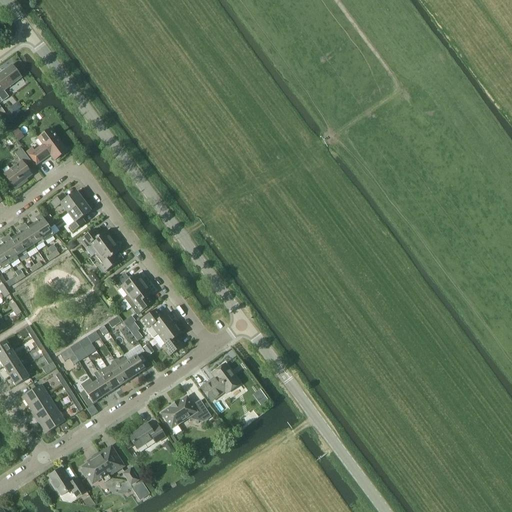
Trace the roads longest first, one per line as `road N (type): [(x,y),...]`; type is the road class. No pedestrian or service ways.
road 1 (track): [(181,239),(395,97),(394,80),(335,0)]
road 2 (tertiary): [(244,324),(28,32)]
road 3 (residential): [(0,219),(79,170),(212,350)]
road 4 (tertiary): [(385,511),(244,324)]
road 5 (residential): [(43,459),(212,350)]
